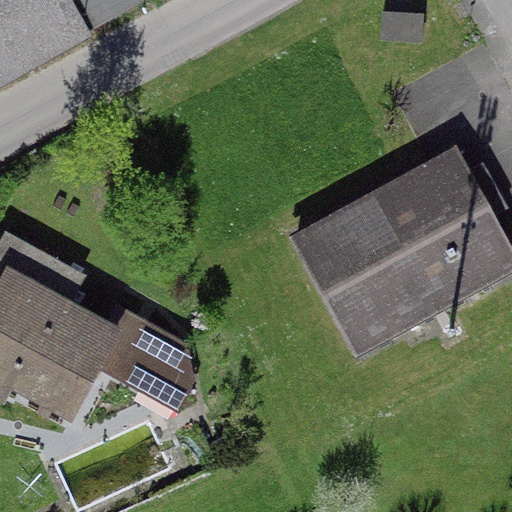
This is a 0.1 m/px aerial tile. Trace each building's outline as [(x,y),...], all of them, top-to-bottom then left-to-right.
[(0,0),(0,74),(132,0),(0,0)] [(422,15),(384,11),(381,37),(420,41),(422,15)] [(356,355),(510,271),(446,154),(292,237),(356,355)] [(75,280),(19,249),(0,283),(0,393),(13,370),(73,404),(110,337),(59,309),(75,280)] [(172,405),(183,388),(175,351),(165,345),(149,374),(162,381),(155,393),(169,400),(168,404),(172,405)]
